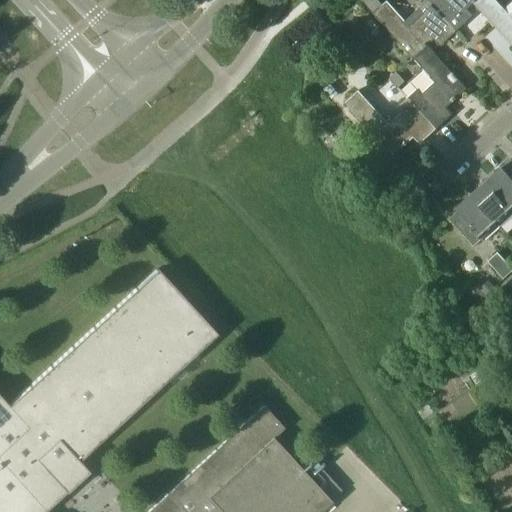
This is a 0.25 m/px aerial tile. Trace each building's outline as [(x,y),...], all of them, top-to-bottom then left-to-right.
[(373,13),(413,57),(427,45),(435,38),(441,45),(457,30),(429,0),(426,0),(418,7),(423,13),(410,25),(387,0),(373,13)] [(429,0),(457,30),(473,15),(467,8),(474,2),(476,0),(429,0)] [(496,0),(476,0),(474,2),(511,44),(511,0),(504,9),(496,0)] [(421,94),(416,89),(407,97),(436,129),(453,114),(446,107),(467,88),(427,45),(413,57),(435,82),(421,94)] [(414,137),(420,144),(436,129),(407,97),(398,105),(403,111),(390,123),(359,90),(345,102),(393,155),(414,137)] [(511,161),(511,160),(503,167),(487,182),(510,208),(511,206),(511,161)] [(487,182),(472,195),(500,227),(501,227),(511,216),(511,209),(510,208),(487,182)] [(472,195),(456,210),(458,211),(449,219),(474,246),(483,238),(485,241),(500,227),(472,195)] [(511,268),(497,252),(487,261),(503,278),(511,270),(511,268)] [(271,438),(282,428),(261,406),(147,511),(50,511),(47,509),(89,471),(79,460),(216,333),(157,269),(9,405),(0,395),(0,511),(318,511),(330,501),(329,500),(339,490),(320,469),(309,479),(271,438)]
